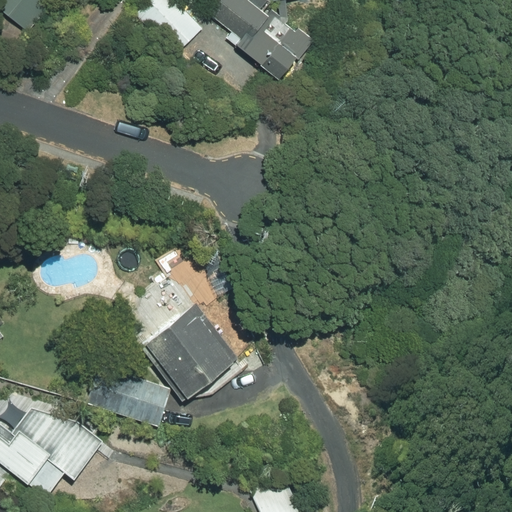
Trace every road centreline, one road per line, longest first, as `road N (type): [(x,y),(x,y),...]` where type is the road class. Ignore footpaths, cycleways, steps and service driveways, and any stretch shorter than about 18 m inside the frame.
road 1 (residential): [(239,187),(269,310),(335,451),(350,511)]
road 2 (residential): [(0,108),(239,187)]
